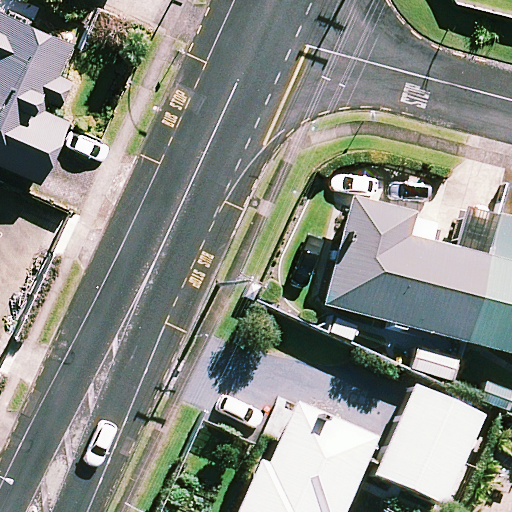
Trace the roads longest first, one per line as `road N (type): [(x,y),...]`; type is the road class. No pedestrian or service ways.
road 1 (secondary): [(260,34),(38,511)]
road 2 (residential): [(511,102),(260,34)]
